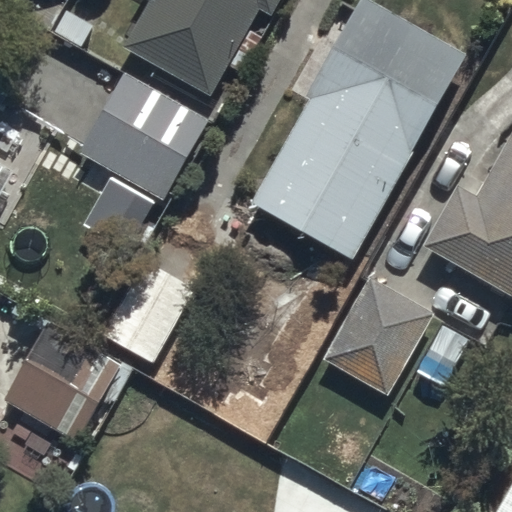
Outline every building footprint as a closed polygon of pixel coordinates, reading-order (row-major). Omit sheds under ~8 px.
[(145,0),(120,46),(212,96),(257,14),(271,22),(283,0),(145,0)] [(351,249),(464,44),(383,0),(352,0),(304,87),(311,91),(253,195),(351,249)] [(208,122),(120,75),(78,152),(167,199),(208,122)] [(0,205),(17,175),(0,165),(0,106),(9,90),(0,84),(0,205)] [(511,137),(478,199),(457,188),(421,251),(511,300),(511,137)] [(154,366),(195,290),(144,264),(104,339),(154,366)] [(388,398),(435,318),(370,281),(324,362),(388,398)] [(124,370),(51,329),(31,363),(104,404),(124,370)] [(100,407),(27,364),(4,404),(77,446),(100,407)] [(511,511),(511,490),(499,511),(511,511)]
